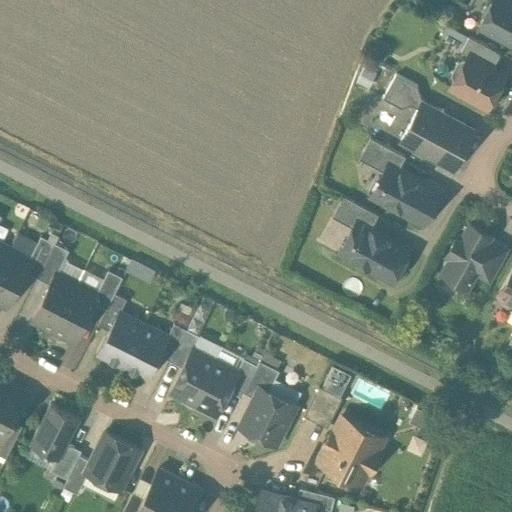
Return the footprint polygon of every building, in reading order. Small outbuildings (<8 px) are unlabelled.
[(511,44),(511,2),(508,0),(493,0),(491,4),(485,6),(482,11),(484,18),(479,27),(511,45),(511,44)] [(500,52),(469,35),(461,50),(468,54),(468,53),(493,66),(500,52)] [(493,66),(468,53),(468,54),(466,58),(458,60),(451,72),(454,80),(450,86),(487,106),(505,73),(493,66)] [(417,85),(396,73),(383,97),(402,107),(412,104),(418,107),(422,101),(422,100),(417,85)] [(422,100),(422,101),(418,107),(401,139),(454,168),(475,129),(422,100)] [(406,156),(371,137),(359,158),(384,171),(389,162),(399,168),(406,156)] [(399,168),(389,162),(384,171),(379,179),(382,180),(375,194),(372,193),(371,194),(424,223),(441,191),(399,168)] [(379,214),(344,195),(332,216),(353,227),(357,219),(372,227),(379,214)] [(372,227),(357,219),(353,227),(349,235),(353,237),(344,252),(341,250),(340,252),(392,280),(410,248),(372,227)] [(470,223),(463,236),(458,233),(447,254),(452,256),(443,272),(446,274),(464,284),(467,286),(475,272),(479,274),(497,242),(489,238),(491,234),(470,223)] [(13,242),(31,252),(38,240),(19,230),(13,242)] [(41,235),(30,256),(32,257),(26,268),(39,274),(55,242),(41,235)] [(0,266),(10,246),(0,240),(0,266)] [(55,242),(39,274),(51,280),(57,269),(58,270),(69,249),(55,242)] [(497,242),(479,274),(491,281),(509,249),(497,242)] [(10,246),(0,266),(0,303),(6,307),(26,268),(32,257),(30,256),(10,246)] [(511,267),(499,292),(500,292),(499,296),(501,301),(508,304),(511,303),(511,267)] [(51,280),(31,319),(53,330),(78,280),(58,270),(57,269),(51,280)] [(109,269),(98,290),(100,291),(94,302),(106,308),(114,292),(123,276),(109,269)] [(464,284),(446,274),(438,287),(457,298),(464,284)] [(78,280),(53,330),(74,341),(94,302),(100,291),(98,290),(78,280)] [(106,308),(98,324),(109,330),(119,310),(120,311),(126,298),(114,292),(106,308)] [(120,311),(119,310),(109,330),(97,353),(122,366),(144,323),(120,311)] [(174,322),(168,335),(169,335),(159,355),(170,361),(186,328),(174,322)] [(144,323),(122,366),(147,378),(159,355),(169,335),(168,335),(144,323)] [(186,328),(170,361),(183,367),(193,347),(194,348),(200,335),(186,328)] [(183,367),(171,390),(194,402),(215,359),(194,348),(193,347),(183,367)] [(238,371),(228,390),(242,397),(244,392),(243,392),(257,365),(257,364),(244,358),(237,370),(238,371)] [(215,359),(194,402),(216,413),(228,390),(238,371),(237,370),(215,359)] [(279,370),(259,360),(257,364),(257,365),(243,392),(244,392),(254,397),(260,386),(269,390),(275,379),(279,370)] [(334,362),(322,385),(343,395),(354,372),(334,362)] [(269,390),(260,386),(254,397),(240,425),(276,443),(296,404),(295,404),(301,392),(275,379),(269,390)] [(6,381),(0,392),(0,440),(1,441),(12,420),(26,391),(6,381)] [(342,396),(319,385),(304,415),(327,426),(342,396)] [(80,418),(50,403),(30,443),(56,457),(59,458),(67,443),(80,418)] [(440,416),(416,406),(410,419),(434,429),(440,416)] [(384,435),(342,414),(334,431),(332,430),(325,445),(326,446),(319,461),(334,468),(332,472),(347,479),(349,475),(367,469),(370,471),(380,451),(377,450),(384,435)] [(12,420),(1,441),(0,440),(0,454),(6,457),(22,425),(12,420)] [(140,449),(105,431),(90,460),(85,470),(88,472),(120,488),(140,449)] [(67,443),(59,458),(56,457),(50,470),(67,478),(79,454),(82,450),(67,443)] [(67,478),(63,486),(77,493),(88,472),(85,470),(90,460),(79,454),(67,478)] [(144,496),(135,511),(162,511),(180,478),(158,467),(144,496)] [(180,478),(162,511),(189,511),(201,489),(180,478)] [(335,497),(300,487),(297,499),(315,504),(315,505),(331,510),(335,497)] [(297,499),(261,489),(254,511),(312,511),(315,505),(315,504),(297,499)] [(133,490),(122,511),(135,511),(144,496),(133,490)]
